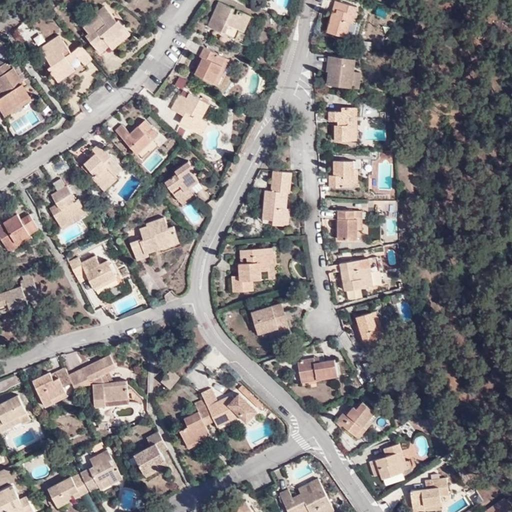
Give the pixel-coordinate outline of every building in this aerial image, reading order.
[(349,20),(352,21),(357,6),(339,0),(335,13),(331,11),(325,31),(343,38),(344,35),(349,20)] [(230,17),(232,12),(217,5),(206,30),(233,43),(237,34),(243,35),(249,20),(236,14),(235,18),(230,17)] [(97,54),(109,45),(125,31),(117,21),(115,23),(101,7),(93,14),(99,21),(93,25),(90,21),(83,29),(88,36),(85,39),(97,54)] [(88,18),(90,21),(93,25),(99,21),(93,14),(88,18)] [(356,23),(352,21),(349,20),(344,35),(351,38),(356,23)] [(125,31),(109,45),(112,50),(129,35),(125,31)] [(75,72),(67,58),(70,56),(58,38),(40,51),(50,66),(47,68),(58,84),(75,72)] [(91,60),(80,47),(71,54),(82,68),(91,60)] [(197,78),(216,87),(227,62),(206,51),(201,61),(204,62),(197,78)] [(328,84),(352,88),(354,71),(356,59),(332,55),(328,84)] [(0,108),(17,98),(19,101),(29,95),(19,81),(21,80),(11,66),(9,67),(4,60),(0,62),(0,108)] [(227,62),(216,87),(220,89),(232,64),(227,62)] [(354,71),(352,88),(358,88),(361,72),(354,71)] [(17,98),(0,108),(0,111),(2,115),(30,98),(29,95),(19,101),(17,98)] [(171,111),(179,116),(182,110),(186,113),(183,118),(179,124),(200,136),(207,124),(201,121),(209,105),(189,96),(187,101),(179,97),(171,111)] [(335,138),(351,138),(351,123),(355,123),(354,105),(341,105),(341,108),(327,108),(327,118),(335,118),(335,138)] [(138,158),(152,145),(146,137),(154,130),(147,122),(129,136),(121,127),(115,132),(138,158)] [(146,137),(152,145),(161,138),(154,130),(146,137)] [(99,189),(115,176),(121,170),(98,144),(92,150),(94,153),(84,162),(94,175),(91,179),(99,189)] [(329,186),(353,186),(353,168),(353,159),(333,159),(333,175),(329,175),(329,186)] [(94,175),(84,162),(79,166),(91,179),(94,175)] [(164,183),(175,199),(189,188),(192,191),(194,194),(202,187),(189,171),(192,169),(187,163),(174,172),(176,174),(164,183)] [(286,171),(269,170),(269,191),(261,191),(260,220),(270,220),(269,226),(282,227),(282,206),(282,192),(285,192),(286,171)] [(118,180),(115,176),(99,189),(103,193),(118,180)] [(48,191),(53,201),(55,205),(48,210),(57,226),(83,210),(74,196),(71,197),(62,183),(48,191)] [(189,188),(175,199),(178,203),(192,191),(189,188)] [(55,205),(53,201),(46,206),(48,210),(55,205)] [(5,219),(16,213),(14,209),(3,214),(5,219)] [(357,238),(357,228),(357,217),(354,217),(354,209),(338,209),(338,238),(357,238)] [(357,217),(357,228),(362,228),(362,209),(354,209),(354,217),(357,217)] [(36,230),(26,214),(18,219),(16,213),(5,219),(0,221),(0,241),(3,247),(28,234),(36,230)] [(151,246),(175,237),(170,226),(166,227),(161,216),(142,223),(144,226),(138,229),(141,237),(128,242),(136,260),(147,255),(145,252),(152,249),(151,246)] [(31,240),(28,234),(3,247),(6,253),(31,240)] [(177,240),(175,237),(151,246),(152,249),(177,240)] [(236,274),(236,291),(251,290),(251,279),(259,277),(259,268),(264,268),(264,257),(269,256),(268,246),(245,247),(245,261),(237,261),(236,261),(236,274)] [(73,255),(64,260),(72,274),(81,269),(85,275),(90,284),(112,272),(103,255),(96,259),(92,251),(76,261),(73,255)] [(374,255),(366,256),(372,285),(380,283),(374,255)] [(259,268),(259,277),(271,277),(270,261),(269,256),(264,257),(264,268),(259,268)] [(372,285),(366,256),(338,262),(344,291),(372,285)] [(81,269),(72,274),(76,280),(85,275),(81,269)] [(34,290),(27,275),(15,280),(16,284),(21,295),(34,290)] [(24,302),(21,295),(16,284),(0,290),(0,307),(7,304),(9,309),(24,302)] [(267,329),(268,331),(279,328),(279,330),(289,328),(283,303),(252,311),(257,332),(267,329)] [(367,341),(369,349),(387,343),(376,310),(356,317),(358,323),(355,324),(358,334),(361,333),(364,342),(367,341)] [(279,328),(268,331),(269,338),(280,335),(279,330),(279,328)] [(81,366),(87,379),(90,378),(95,376),(97,381),(91,382),(95,404),(106,403),(106,397),(129,396),(126,378),(107,379),(103,370),(114,365),(108,352),(81,366)] [(314,376),(316,381),(336,377),(332,360),(317,362),(311,363),(310,358),(295,362),(299,380),(314,376)] [(67,373),(63,366),(55,370),(55,372),(57,376),(52,378),(51,375),(48,370),(31,379),(44,406),(53,401),(51,397),(65,390),(62,385),(71,381),(67,373)] [(81,366),(75,369),(81,381),(87,379),(81,366)] [(71,381),(75,388),(82,384),(81,381),(75,369),(67,373),(71,381)] [(178,376),(170,370),(161,382),(171,388),(178,376)] [(300,384),(316,381),(314,376),(299,380),(300,384)] [(262,404),(240,384),(236,389),(259,408),(262,404)] [(214,422),(216,427),(240,415),(247,421),(257,410),(238,394),(233,398),(231,396),(216,403),(209,389),(199,395),(203,401),(214,422)] [(67,395),(65,390),(51,397),(53,401),(67,395)] [(0,427),(22,419),(23,421),(32,418),(20,392),(0,401),(0,427)] [(353,433),(367,417),(373,409),(361,399),(355,407),(349,414),(346,412),(342,409),(334,420),(340,427),(341,424),(353,434),(353,433)] [(211,417),(203,401),(196,405),(198,411),(183,418),(187,427),(180,431),(187,446),(202,439),(203,441),(212,437),(207,425),(204,421),(211,417)] [(349,414),(355,407),(352,405),(346,412),(349,414)] [(370,419),(367,417),(353,433),(356,436),(370,419)] [(168,460),(164,453),(162,447),(169,444),(163,433),(151,439),(154,446),(137,453),(147,474),(161,466),(160,463),(168,460)] [(401,469),(401,467),(398,460),(403,459),(397,441),(382,445),(384,454),(368,460),(372,474),(380,471),(381,476),(401,469)] [(164,453),(172,450),(169,444),(162,447),(164,453)] [(84,471),(93,489),(101,485),(103,487),(126,477),(112,446),(95,455),(98,465),(84,471)] [(171,466),(168,460),(160,463),(161,466),(147,474),(149,478),(171,466)] [(82,494),(93,489),(84,471),(76,475),(75,473),(51,485),(54,493),(55,493),(58,500),(74,494),(71,488),(77,485),(82,494)] [(303,496),(301,491),(293,495),(289,487),(279,492),(290,511),(297,511),(308,506),(311,511),(323,511),(335,506),(318,476),(308,482),(313,490),(303,496)] [(430,487),(425,487),(408,489),(410,503),(420,502),(420,504),(437,502),(437,495),(446,495),(444,477),(429,478),(430,487)] [(6,503),(10,511),(26,511),(28,511),(27,511),(31,511),(33,511),(37,509),(28,492),(21,495),(14,482),(0,487),(0,493),(1,495),(0,495),(0,501),(2,505),(6,503)] [(299,487),(301,491),(303,496),(313,490),(308,482),(299,487)] [(60,504),(82,494),(77,485),(71,488),(74,494),(58,500),(60,504)] [(256,511),(248,498),(227,509),(229,511),(256,511)] [(503,506),(501,503),(487,511),(509,511),(511,510),(511,506),(509,502),(503,506)]
